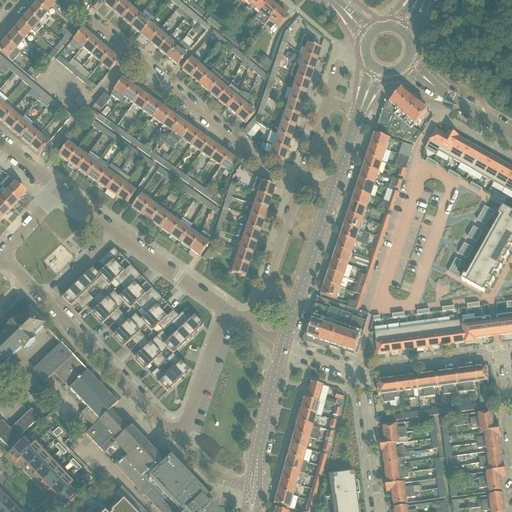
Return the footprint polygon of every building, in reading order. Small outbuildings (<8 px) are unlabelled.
[(49,0),(39,0),(36,4),(47,13),(54,4),(49,0)] [(95,0),(91,6),(92,7),(95,9),(102,0),(95,0)] [(106,0),(104,4),(113,12),(122,1),(120,0),(106,0)] [(253,0),(249,4),(259,13),(268,1),(266,0),(253,0)] [(113,12),(122,19),(131,9),(122,1),(113,12)] [(264,26),(268,21),(278,9),(268,1),(259,13),(254,18),(264,26)] [(190,2),(187,5),(194,11),(197,7),(190,2)] [(28,13),(43,25),(51,16),(47,13),(36,4),(28,13)] [(182,4),(176,12),(180,16),(183,12),(188,16),(191,12),(182,4)] [(197,7),(194,11),(201,17),(204,14),(197,7)] [(122,19),(131,27),(140,17),(131,9),(122,19)] [(278,9),(268,21),(274,25),(269,30),(274,34),(288,18),(278,9)] [(140,17),(131,27),(140,35),(149,24),(154,19),(145,11),(140,17)] [(185,20),(183,21),(188,26),(193,21),(197,24),(200,20),(191,12),(188,16),(185,20)] [(28,13),(21,22),(31,31),(35,34),(43,25),(28,13)] [(209,18),(206,21),(214,27),(216,24),(209,18)] [(200,20),(197,24),(203,29),(206,32),(209,28),(200,20)] [(193,21),(188,26),(192,29),(197,24),(193,21)] [(21,22),(13,31),(23,40),(31,31),(21,22)] [(140,35),(149,43),(158,32),(149,24),(140,35)] [(203,29),(197,24),(193,28),(193,31),(196,33),(199,33),(203,29)] [(216,24),(214,27),(221,33),(223,30),(216,24)] [(75,25),(69,32),(70,33),(73,35),(79,28),(75,25)] [(73,40),(70,44),(79,52),(82,48),(91,38),(82,30),(73,40)] [(13,31),(5,40),(16,49),(23,40),(13,31)] [(214,31),(210,36),(218,42),(221,38),(214,31)] [(69,32),(63,39),(67,42),(73,35),(70,33),(69,32)] [(149,43),(159,50),(168,40),(158,32),(149,43)] [(228,34),(225,37),(232,43),(235,40),(228,34)] [(182,42),(189,48),(193,42),(186,36),(182,42)] [(306,49),(304,56),(317,60),(321,49),(311,45),(313,39),(304,36),(301,47),(306,49)] [(82,48),(91,56),(100,45),(91,38),(82,48)] [(168,40),(159,50),(168,58),(177,48),(181,42),(177,38),(172,44),(168,40)] [(5,40),(0,46),(0,52),(8,59),(12,63),(20,53),(16,49),(5,40)] [(235,40),(232,43),(239,49),(242,46),(235,40)] [(225,41),(222,45),(227,49),(230,45),(225,41)] [(177,48),(168,58),(177,66),(183,58),(186,55),(190,50),(191,49),(189,48),(182,42),(181,42),(177,48)] [(60,43),(54,50),(58,53),(64,46),(60,43)] [(91,56),(100,64),(109,53),(100,45),(91,56)] [(230,45),(227,49),(232,54),(236,50),(230,45)] [(109,53),(100,64),(110,72),(119,61),(109,53)] [(240,53),(236,57),(242,63),(246,59),(240,53)] [(287,53),(285,55),(287,58),(290,61),(295,56),(292,53),(290,55),(287,53)] [(298,54),(295,65),(295,66),(300,67),(313,72),(317,60),(304,56),(303,56),(298,54)] [(59,56),(56,60),(65,68),(68,64),(59,56)] [(263,56),(257,64),(266,72),(269,68),(271,62),(263,56)] [(46,59),(38,68),(41,71),(49,62),(46,59)] [(68,64),(65,68),(74,76),(81,67),(73,60),(72,60),(72,59),(68,64)] [(181,70),(191,78),(200,67),(190,59),(181,70)] [(246,59),(242,63),(249,68),(252,64),(246,59)] [(8,63),(4,67),(11,72),(15,69),(8,63)] [(247,74),(249,68),(242,63),(240,68),(247,74)] [(252,64),(249,68),(257,75),(260,71),(252,64)] [(294,64),(290,75),(290,76),(291,76),(292,77),(296,78),(309,83),(313,72),(300,67),(295,66),(295,65),(294,65),(294,64)] [(191,78),(200,85),(209,75),(200,67),(191,78)] [(38,68),(30,77),(33,80),(41,71),(38,68)] [(13,74),(7,81),(9,83),(15,76),(20,80),(23,76),(17,70),(13,74)] [(209,75),(200,85),(209,93),(218,82),(222,78),(213,70),(209,75)] [(260,71),(257,75),(263,80),(267,76),(260,71)] [(79,74),(76,77),(84,84),(84,83),(87,80),(90,76),(85,72),(82,76),(79,74)] [(25,78),(22,82),(30,88),(33,84),(25,78)] [(231,86),(222,78),(218,82),(227,90),(231,86)] [(296,78),(292,90),(305,94),(309,83),(296,78)] [(113,91),(110,96),(119,102),(123,98),(131,86),(121,79),(113,91)] [(84,83),(84,84),(93,91),(96,87),(87,80),(84,83)] [(209,93),(218,101),(227,90),(218,82),(209,93)] [(32,90),(40,97),(44,93),(35,86),(32,90)] [(123,98),(133,104),(141,93),(131,86),(123,98)] [(227,90),(218,101),(227,108),(236,98),(239,93),(231,86),(227,90)] [(385,101),(382,111),(380,117),(378,123),(376,130),(375,131),(376,131),(392,136),(394,128),(390,127),(394,116),(408,100),(406,98),(408,93),(403,89),(402,90),(401,89),(401,90),(400,92),(398,91),(394,96),(395,97),(390,103),(385,101)] [(292,90),(289,101),(302,105),(305,94),(292,90)] [(40,97),(37,101),(46,109),(49,105),(53,101),(44,93),(40,97)] [(94,105),(101,110),(110,99),(104,93),(94,105)] [(133,104),(142,111),(150,100),(141,93),(133,104)] [(239,93),(236,98),(245,106),(249,96),(239,93)] [(392,136),(400,139),(402,131),(399,130),(403,123),(416,107),(415,105),(416,100),(411,96),(410,97),(409,98),(408,100),(394,116),(390,127),(394,128),(392,136)] [(84,102),(78,97),(74,102),(80,106),(84,102)] [(227,108),(236,116),(245,106),(236,98),(227,108)] [(142,111),(152,118),(160,107),(150,100),(142,111)] [(262,100),(259,110),(264,111),(267,102),(262,100)] [(289,101),(285,112),(298,117),(302,105),(289,101)] [(54,109),(49,114),(54,118),(58,113),(62,109),(56,103),(55,103),(51,107),(52,107),(54,109)] [(415,144),(421,135),(413,128),(427,112),(428,112),(426,111),(426,112),(425,114),(423,112),(425,107),(420,103),(419,104),(418,104),(417,105),(418,105),(416,107),(403,123),(399,130),(402,131),(400,139),(415,144)] [(0,107),(0,120),(2,123),(11,112),(2,105),(0,107)] [(245,106),(236,116),(245,124),(254,114),(245,106)] [(152,118),(162,125),(170,114),(160,107),(152,118)] [(107,108),(101,114),(105,117),(110,111),(107,108)] [(60,114),(68,120),(71,116),(64,110),(60,114)] [(257,115),(255,118),(258,121),(261,118),(264,111),(259,110),(257,115)] [(2,123),(12,131),(21,120),(11,112),(2,123)] [(285,112),(281,123),(294,128),(298,117),(285,112)] [(162,125),(171,132),(179,121),(170,114),(162,125)] [(99,115),(95,119),(102,124),(105,120),(99,115)] [(86,121),(85,122),(86,123),(87,123),(94,128),(97,124),(93,121),(88,118),(86,121)] [(12,131),(21,138),(30,128),(21,120),(12,131)] [(105,120),(102,124),(111,131),(114,126),(105,120)] [(171,132),(168,137),(178,143),(181,139),(189,128),(179,121),(171,132)] [(251,122),(247,127),(249,129),(250,130),(251,130),(255,125),(251,122)] [(21,138),(30,146),(39,136),(38,135),(43,130),(34,123),(30,128),(21,138)] [(281,123),(277,135),(290,139),(294,128),(281,123)] [(97,124),(94,128),(100,133),(103,128),(97,124)] [(245,129),(241,134),(244,136),(245,137),(251,130),(250,130),(249,129),(247,127),(245,129)] [(181,139),(191,146),(199,135),(189,128),(181,139)] [(118,129),(115,133),(123,139),(126,134),(118,129)] [(435,130),(424,149),(436,156),(439,152),(438,151),(446,136),(435,130)] [(107,131),(104,136),(112,141),(115,137),(107,131)] [(446,136),(438,151),(439,152),(449,158),(459,138),(458,137),(458,136),(449,131),(446,136)] [(126,134),(123,139),(131,144),(134,140),(126,134)] [(374,134),(371,146),(386,151),(390,139),(374,134)] [(191,146),(201,153),(209,142),(199,135),(191,146)] [(277,135),(274,146),(287,150),(290,139),(277,135)] [(39,136),(30,146),(39,154),(48,144),(39,136)] [(115,137),(112,141),(120,147),(123,142),(115,137)] [(459,138),(449,158),(460,164),(470,145),(461,139),(459,138)] [(137,142),(134,147),(142,153),(145,148),(137,142)] [(201,153),(210,160),(218,149),(209,142),(201,153)] [(58,156),(67,162),(76,150),(67,143),(58,156)] [(403,143),(399,155),(409,159),(413,147),(403,143)] [(125,144),(122,148),(131,155),(135,151),(125,144)] [(460,164),(458,168),(468,174),(471,170),(481,151),(470,145),(460,164)] [(287,150),(274,146),(270,158),(283,162),(287,150)] [(371,146),(367,157),(382,162),(386,151),(371,146)] [(145,148),(142,153),(150,158),(153,154),(145,148)] [(210,160),(220,167),(228,155),(218,149),(210,160)] [(67,162),(77,169),(86,157),(76,150),(67,162)] [(135,151),(131,155),(141,162),(144,158),(135,151)] [(481,151),(471,170),(482,176),(492,157),(481,151)] [(86,157),(77,169),(87,176),(96,164),(99,159),(90,152),(86,157)] [(228,155),(220,167),(230,174),(238,163),(228,155)] [(409,159),(399,155),(395,166),(406,169),(409,159)] [(157,156),(154,161),(162,166),(165,162),(157,156)] [(367,157),(363,168),(378,173),(382,162),(367,157)] [(492,157),(482,176),(493,182),(503,163),(492,157)] [(144,158),(141,162),(151,169),(154,165),(144,158)] [(96,164),(87,176),(97,183),(109,166),(99,159),(96,164)] [(165,162),(162,166),(169,172),(173,168),(165,162)] [(511,167),(503,163),(493,182),(504,188),(511,173),(511,167)] [(109,166),(97,183),(106,190),(115,178),(119,172),(120,172),(110,165),(109,166)] [(159,168),(156,172),(164,178),(167,174),(159,168)] [(363,168),(359,180),(374,185),(378,173),(363,168)] [(173,174),(173,175),(181,180),(182,180),(184,176),(176,170),(174,173),(173,174)] [(115,178),(106,190),(116,197),(125,185),(129,179),(119,172),(115,178)] [(181,180),(189,186),(189,185),(192,181),(184,176),(182,180),(181,180)] [(26,193),(9,177),(0,186),(7,192),(18,202),(23,196),(24,195),(26,193)] [(171,177),(168,181),(176,186),(179,182),(171,177)] [(252,192),(257,194),(271,198),(274,187),(261,182),(257,178),(252,192)] [(386,184),(384,189),(393,191),(398,193),(402,182),(392,179),(390,185),(386,184)] [(359,180),(355,191),(371,196),(374,185),(359,180)] [(179,182),(176,186),(183,192),(186,188),(179,182)] [(193,188),(193,189),(201,194),(202,193),(204,190),(196,184),(194,187),(193,188)] [(125,185),(116,197),(126,205),(135,192),(125,185)] [(201,194),(220,207),(221,202),(204,190),(202,193),(201,194)] [(191,191),(188,195),(195,200),(198,195),(191,191)] [(355,191),(352,203),(367,208),(371,196),(355,191)] [(0,201),(10,211),(18,202),(7,192),(2,196),(0,194),(0,201)] [(257,194),(254,205),(267,209),(271,198),(257,194)] [(198,195),(195,200),(201,204),(204,200),(198,195)] [(131,208),(141,215),(149,202),(140,196),(131,208)] [(0,217),(2,219),(3,217),(4,217),(10,211),(0,201),(0,217)] [(141,215),(150,222),(159,209),(149,202),(141,215)] [(387,210),(386,210),(392,212),(395,204),(389,202),(387,210)] [(352,203),(348,214),(363,220),(367,208),(352,203)] [(254,205),(250,216),(263,221),(267,209),(254,205)] [(213,206),(210,211),(213,213),(214,214),(216,215),(219,211),(217,210),(213,206)] [(223,207),(220,216),(225,218),(228,209),(227,209),(224,208),(223,207)] [(462,280),(484,293),(487,286),(490,288),(494,280),(491,279),(494,273),(497,274),(501,267),(498,265),(502,260),(505,261),(509,254),(506,252),(509,247),(511,248),(511,212),(503,208),(499,215),(503,218),(469,279),(464,276),(462,280)] [(150,222),(160,229),(169,216),(159,209),(150,222)] [(348,214),(344,226),(359,231),(363,220),(348,214)] [(385,214),(382,223),(388,225),(391,216),(385,214)] [(160,229),(170,236),(179,223),(169,216),(160,229)] [(250,216),(246,228),(259,232),(263,221),(250,216)] [(218,221),(216,230),(217,230),(218,231),(219,231),(220,231),(220,232),(221,232),(224,223),(218,221)] [(170,236),(179,243),(188,230),(179,223),(170,236)] [(239,225),(235,237),(243,239),(256,243),(259,232),(246,228),(239,225)] [(344,226),(340,237),(355,242),(362,245),(366,233),(359,231),(344,226)] [(381,226),(378,234),(384,236),(387,228),(381,226)] [(179,243),(189,249),(198,237),(188,230),(179,243)] [(216,230),(213,239),(218,241),(221,232),(220,232),(220,231),(219,231),(218,231),(217,230),(216,230)] [(198,237),(189,249),(199,257),(205,249),(208,244),(210,239),(201,233),(198,237)] [(340,237),(336,249),(351,254),(355,242),(340,237)] [(377,237),(375,246),(380,248),(383,239),(377,237)] [(243,239),(239,250),(252,255),(256,243),(243,239)] [(210,247),(207,251),(208,251),(208,252),(210,253),(211,253),(211,254),(212,254),(215,250),(216,246),(211,244),(210,247)] [(156,306),(162,300),(151,288),(144,294),(134,283),(141,277),(130,265),(123,272),(113,261),(119,254),(114,248),(98,263),(103,269),(97,275),(92,269),(61,298),(72,310),(77,305),(82,311),(86,308),(93,301),(98,306),(91,313),(102,325),(109,318),(119,329),(112,335),(124,347),(130,341),(141,352),(134,358),(145,370),(152,363),(157,369),(150,375),(166,393),(189,371),(173,354),(203,326),(192,314),(187,318),(182,313),(178,316),(173,311),(166,317),(156,306)] [(228,253),(226,258),(229,259),(229,260),(235,262),(248,266),(252,255),(239,250),(233,248),(231,254),(228,253)] [(336,249),(332,260),(347,265),(351,254),(336,249)] [(374,249),(371,257),(377,259),(379,251),(374,249)] [(207,251),(202,258),(204,260),(205,261),(206,262),(212,254),(211,254),(211,253),(210,253),(208,252),(208,251),(207,251)] [(332,260),(328,272),(344,277),(347,265),(332,260)] [(370,260),(367,269),(373,271),(376,262),(370,260)] [(248,266),(235,262),(231,273),(244,278),(248,266)] [(328,272),(325,283),(340,288),(344,277),(328,272)] [(359,274),(357,282),(368,285),(372,274),(366,272),(365,275),(365,276),(359,274)] [(357,282),(353,293),(359,295),(364,296),(364,297),(368,285),(357,282)] [(340,288),(325,283),(321,295),(336,300),(340,288)] [(351,301),(349,307),(359,311),(364,296),(359,295),(356,303),(351,301)] [(317,297),(317,298),(315,304),(327,308),(328,307),(330,301),(317,297)] [(330,301),(328,307),(330,308),(342,312),(344,312),(346,306),(330,301)] [(315,304),(312,313),(309,320),(312,321),(310,328),(309,327),(307,333),(308,333),(307,337),(307,338),(318,342),(330,308),(328,307),(327,308),(315,304)] [(342,312),(330,346),(342,350),(350,326),(353,317),(357,318),(359,311),(349,307),(346,306),(344,312),(342,312)] [(342,312),(330,308),(318,342),(330,346),(342,312)] [(0,336),(0,365),(20,347),(23,350),(34,339),(31,336),(43,325),(28,310),(17,321),(15,319),(4,330),(6,332),(0,336)] [(359,311),(357,318),(366,321),(369,314),(359,311)] [(490,317),(474,319),(477,339),(493,337),(499,336),(511,333),(511,314),(497,316),(497,322),(491,323),(490,317)] [(350,326),(342,350),(353,354),(353,353),(357,354),(366,321),(357,318),(353,317),(350,326)] [(465,343),(465,344),(475,343),(475,339),(477,339),(474,319),(462,321),(465,343)] [(436,320),(424,321),(427,348),(440,346),(437,324),(436,320)] [(424,321),(411,323),(415,349),(427,348),(424,321)] [(452,344),(465,343),(462,321),(449,323),(452,344)] [(411,323),(399,325),(400,329),(402,351),(415,349),(411,323)] [(440,346),(452,344),(449,323),(437,324),(440,346)] [(402,351),(400,329),(387,331),(390,353),(402,351)] [(390,353),(387,331),(375,333),(378,354),(390,353)] [(61,344),(52,352),(64,364),(72,356),(61,344)] [(64,364),(52,351),(32,370),(44,383),(54,373),(64,364)] [(81,413),(92,426),(109,411),(117,403),(72,356),(64,364),(54,373),(87,408),(81,413)] [(486,366),(476,368),(478,382),(482,382),(484,394),(490,394),(486,366)] [(476,368),(466,369),(469,392),(474,391),(473,383),(478,382),(476,368)] [(466,369),(456,370),(458,385),(459,392),(463,392),(464,392),(469,392),(466,369)] [(456,370),(446,372),(449,394),(454,394),(454,393),(453,385),(458,385),(456,370)] [(446,372),(436,373),(438,387),(443,387),(444,395),(449,394),(446,372)] [(436,373),(426,374),(429,397),(435,396),(434,388),(438,387),(436,373)] [(426,374),(417,376),(418,390),(423,390),(424,397),(424,398),(429,397),(426,374)] [(417,376),(407,377),(410,399),(410,400),(415,399),(414,391),(418,390),(417,376)] [(407,377),(397,378),(399,393),(403,392),(404,400),(410,400),(410,399),(407,377)] [(397,378),(387,380),(390,402),(395,402),(395,401),(394,398),(399,398),(399,393),(397,378)] [(387,380),(377,381),(379,395),(383,395),(384,402),(385,403),(390,402),(387,380)] [(311,383),(306,400),(319,403),(323,405),(328,388),(311,383)] [(303,399),(300,411),(315,415),(319,403),(306,400),(303,399)] [(1,421),(0,422),(0,440),(7,448),(18,438),(39,419),(31,410),(10,430),(1,421)] [(93,426),(85,433),(103,453),(115,442),(118,445),(120,443),(130,454),(124,459),(123,457),(115,465),(132,484),(159,459),(157,456),(156,456),(130,428),(128,431),(109,411),(93,426)] [(300,411),(297,422),(312,427),(315,415),(300,411)] [(470,419),(471,424),(493,421),(492,411),(477,413),(478,417),(470,419)] [(330,420),(328,427),(334,429),(336,421),(330,420)] [(480,433),(484,433),(499,431),(498,424),(494,425),(493,421),(471,424),(471,429),(480,428),(480,433)] [(297,422),(294,434),(309,438),(316,440),(319,429),(312,427),(297,422)] [(383,426),(384,436),(406,433),(406,427),(397,428),(397,424),(383,426)] [(476,438),(477,444),(499,441),(499,437),(500,437),(499,431),(484,433),(485,437),(476,438)] [(380,440),(380,446),(399,444),(399,439),(407,438),(406,433),(384,436),(384,439),(380,440)] [(294,434),(290,445),(306,450),(309,438),(294,434)] [(27,437),(8,454),(16,463),(20,460),(35,445),(27,437)] [(486,447),(487,452),(501,451),(499,441),(477,444),(478,449),(486,447)] [(382,452),(383,456),(405,453),(404,448),(396,449),(396,445),(400,444),(399,444),(380,446),(381,452),(382,452)] [(35,445),(20,460),(26,467),(25,468),(26,468),(42,453),(35,445)] [(290,445),(287,457),(302,461),(306,450),(290,445)] [(479,458),(480,463),(502,460),(501,451),(487,452),(487,457),(479,458)] [(42,453),(26,468),(27,467),(34,475),(33,476),(49,460),(42,453)] [(383,456),(384,466),(398,464),(398,459),(406,458),(405,453),(383,456)] [(159,459),(132,484),(159,511),(214,511),(208,506),(206,507),(200,501),(206,495),(172,458),(169,461),(163,454),(159,459)] [(321,454),(317,466),(323,467),(327,456),(321,454)] [(287,457),(284,469),(299,473),(303,475),(307,463),(302,461),(287,457)] [(49,460),(33,476),(34,475),(41,482),(40,483),(40,484),(57,468),(49,460)] [(502,460),(480,463),(480,468),(489,467),(489,471),(489,472),(505,470),(504,464),(502,464),(502,460)] [(384,466),(386,476),(408,473),(407,467),(404,468),(404,463),(398,464),(384,466)] [(323,467),(317,466),(315,473),(321,475),(323,467)] [(57,468),(40,484),(41,484),(42,483),(49,490),(48,491),(64,476),(57,468)] [(284,469),(280,480),(296,484),(299,473),(284,469)] [(478,478),(479,484),(501,481),(501,477),(505,476),(505,470),(489,472),(486,473),(486,477),(478,478)] [(358,511),(356,494),(353,494),(352,489),(355,489),(355,487),(352,488),(351,483),(355,482),(353,472),(331,475),(336,511),(358,511)] [(385,480),(386,486),(405,483),(401,484),(401,479),(409,478),(408,473),(386,476),(386,480),(385,480)] [(64,476),(48,491),(48,492),(49,491),(56,498),(68,487),(68,488),(74,483),(65,474),(64,476)] [(320,479),(314,477),(312,486),(318,488),(320,479)] [(280,480),(277,492),(292,496),(296,484),(280,480)] [(501,481),(479,484),(479,489),(488,487),(488,493),(502,491),(501,481)] [(391,492),(392,495),(414,492),(413,487),(405,488),(405,483),(386,486),(387,492),(391,492)] [(56,498),(52,501),(60,510),(76,496),(68,488),(68,487),(56,498)] [(144,511),(121,487),(115,494),(122,501),(110,511),(144,511)] [(311,489),(308,500),(314,502),(317,490),(311,489)] [(1,491),(0,492),(0,507),(8,499),(7,500),(0,492),(1,492),(1,491)] [(292,496),(277,492),(274,504),(289,509),(292,496)] [(414,492),(392,495),(393,505),(408,503),(407,498),(415,497),(414,492)] [(481,502),(482,507),(504,504),(503,494),(489,496),(489,500),(481,502)] [(8,499),(0,507),(0,511),(10,511),(16,507),(15,508),(8,500),(9,499),(8,499)] [(310,511),(314,502),(308,500),(304,511),(310,511)]
